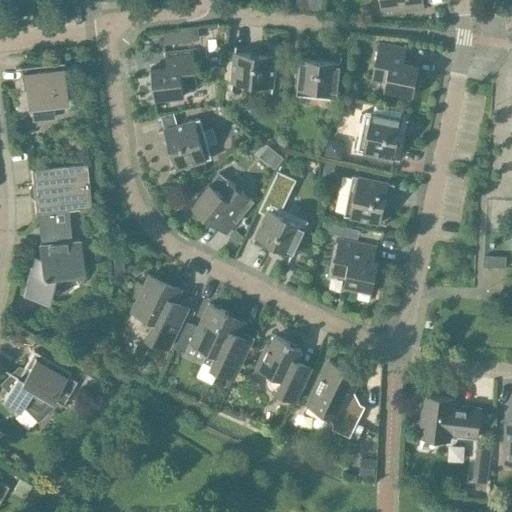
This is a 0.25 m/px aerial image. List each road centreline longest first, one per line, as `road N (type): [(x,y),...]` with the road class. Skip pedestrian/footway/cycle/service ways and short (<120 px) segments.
road 1 (residential): [(108,28),(121,170),(146,220),(215,269),(375,346),(392,343)]
road 2 (residential): [(392,343),(408,317),(463,37),(460,0)]
road 3 (residential): [(202,5),(337,24)]
road 4 (residential): [(392,343),(409,358),(511,368)]
